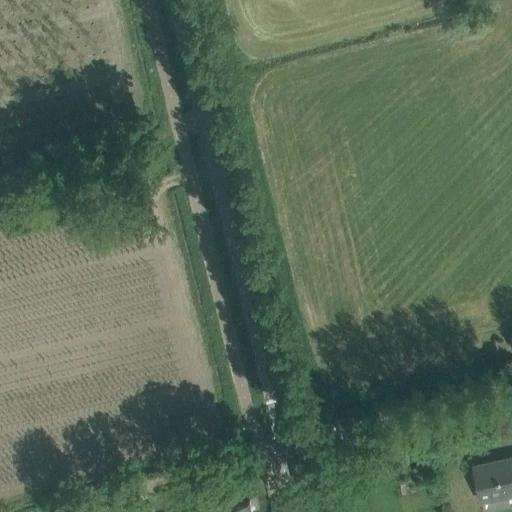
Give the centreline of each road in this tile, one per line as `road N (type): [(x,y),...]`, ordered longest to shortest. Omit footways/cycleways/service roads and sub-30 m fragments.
road 1 (tertiary): [(287,443),(177,0)]
road 2 (unclassified): [(287,443),(511,388)]
